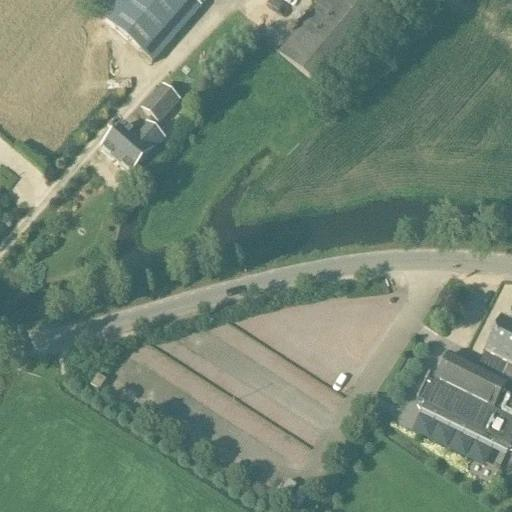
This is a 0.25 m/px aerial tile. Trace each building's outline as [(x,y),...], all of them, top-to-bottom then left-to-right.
[(121,0),(103,22),(152,65),(201,9),(200,9),(207,0),(121,0)] [(323,0),(280,55),(300,72),(328,95),(402,6),(394,0),(323,0)] [(247,38),(256,47),(265,37),(256,28),(247,38)] [(123,128),(101,152),(131,178),(164,141),(153,132),(158,126),(159,127),(179,104),(162,89),(142,112),(153,122),(148,128),(146,127),(139,135),(135,139),(123,128)] [(511,326),(502,322),(485,357),(508,368),(501,382),(511,387),(511,326)] [(511,452),(511,387),(501,382),(508,368),(485,357),(478,371),(449,357),(435,386),(427,382),(417,402),(425,406),(422,413),(507,455),(509,451),(511,452)] [(99,393),(106,383),(97,377),(91,388),(99,393)]
